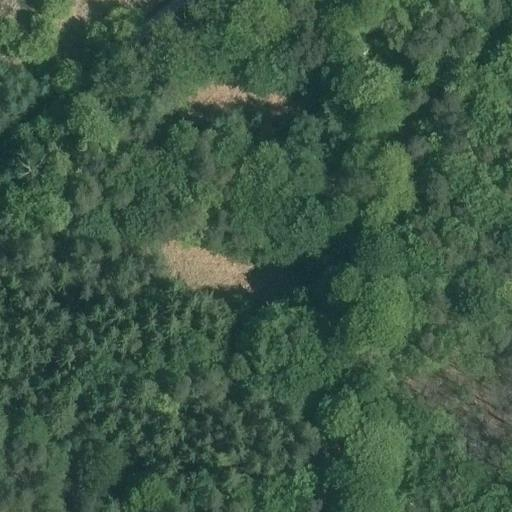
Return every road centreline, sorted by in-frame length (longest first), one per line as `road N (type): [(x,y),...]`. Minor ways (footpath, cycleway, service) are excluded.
road 1 (track): [(328,0),(318,511)]
road 2 (track): [(0,156),(195,0)]
